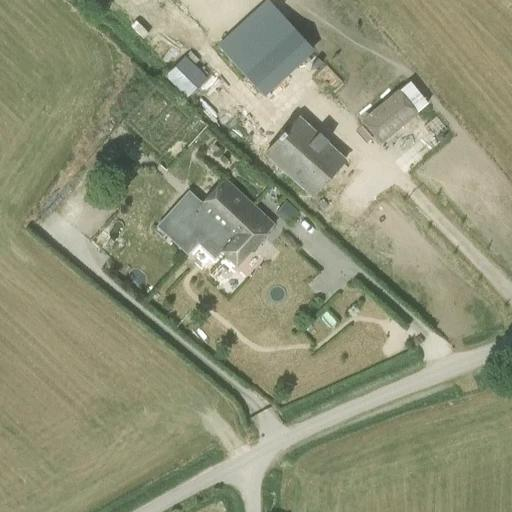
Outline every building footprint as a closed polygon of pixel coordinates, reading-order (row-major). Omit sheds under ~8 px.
[(264,96),(313,51),(312,49),(342,21),(322,0),(292,28),(266,0),(265,0),(218,45),(264,96)] [(204,122),(227,99),(185,56),(162,79),(204,122)] [(427,106),(409,83),(363,121),(381,143),(427,106)] [(191,120),(155,87),(123,123),(159,156),(191,120)] [(312,194),(343,160),(298,118),(266,153),(312,194)] [(273,224),(224,179),(185,221),(218,252),(219,250),(236,265),(267,232),(266,231),(273,224)] [(278,211),(290,221),(298,211),(285,201),(278,211)]
